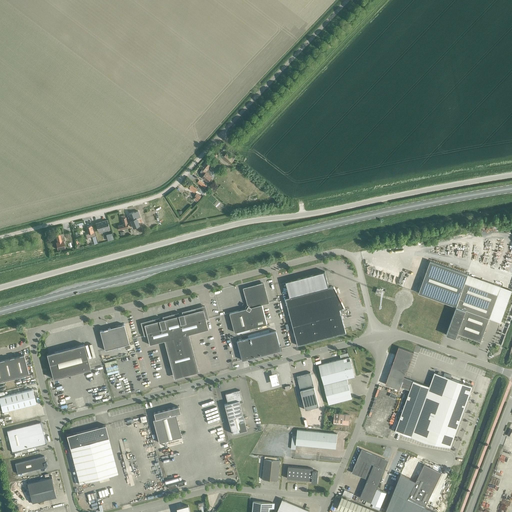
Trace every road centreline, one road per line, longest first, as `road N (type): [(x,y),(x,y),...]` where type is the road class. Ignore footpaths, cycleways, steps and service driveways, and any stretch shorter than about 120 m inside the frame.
road 1 (primary): [(0,311),(352,219),(511,189)]
road 2 (residential): [(0,287),(253,220),(511,175)]
road 3 (residential): [(51,420),(32,347),(38,329),(332,252),(357,264),(376,338)]
road 4 (unclassified): [(0,237),(166,192),(346,0)]
road 5 (residential): [(51,420),(376,338)]
road 6 (unclassified): [(125,511),(221,487),(329,497)]
road 7 (residential): [(511,374),(403,336),(376,338)]
road 8 (residential): [(469,511),(511,397)]
